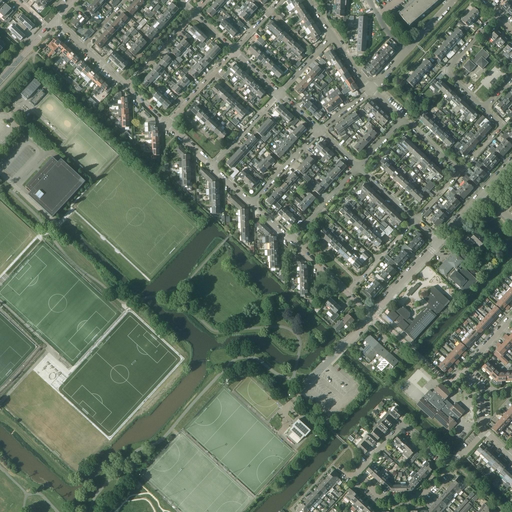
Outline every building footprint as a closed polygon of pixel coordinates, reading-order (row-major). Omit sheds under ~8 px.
[(249,3),(246,6),(248,7),(253,12),(258,8),(254,4),(255,2),(252,0),(247,0),(246,1),(249,3)] [(293,9),(295,8),(301,4),(298,0),(295,0),(295,1),(294,0),(288,0),(287,1),(293,9)] [(416,0),(399,14),(399,15),(408,25),(409,26),(413,21),(414,22),(419,17),(424,12),(424,13),(429,8),(429,9),(434,4),(438,0),(416,0)] [(506,11),(511,6),(511,4),(511,1),(510,0),(504,0),(507,2),(502,7),(506,11)] [(101,6),(95,1),(91,5),(97,10),(101,6)] [(131,6),(136,11),(140,7),(135,2),(131,6)] [(221,7),(216,3),(216,2),(211,7),(216,12),(217,12),(219,10),(221,11),(223,13),(225,11),(223,9),(221,7)] [(167,7),(169,9),(175,14),(179,10),(171,3),(167,7)] [(245,7),(242,10),(244,11),(250,17),(253,14),(252,14),(253,12),(248,7),(246,6),(244,3),(242,5),(245,7)] [(11,9),(11,8),(12,8),(12,7),(11,6),(10,6),(10,5),(7,6),(6,4),(0,10),(0,13),(3,16),(2,18),(5,20),(13,11),(11,9)] [(298,13),(304,8),(301,4),(295,8),(298,13)] [(97,10),(91,5),(87,10),(90,12),(89,14),(92,17),(94,16),(93,15),(97,10)] [(136,11),(131,6),(127,10),(132,15),(136,11)] [(217,12),(216,12),(211,7),(207,12),(212,17),(217,12)] [(244,11),(242,10),(240,8),(238,10),(242,13),(240,16),(246,22),(250,17),(244,11)] [(295,18),(297,16),(299,19),(308,14),(308,13),(306,10),(304,8),(298,13),(293,16),(295,18)] [(470,12),(476,18),(480,14),(474,8),(470,12)] [(169,9),(145,35),(150,40),(175,14),(169,9)] [(476,18),(470,12),(466,16),(472,22),(476,18)] [(118,18),(124,23),(128,18),(122,13),(118,18)] [(222,18),(220,21),(222,23),(220,24),(224,29),(231,22),(233,19),(226,13),(222,18)] [(75,19),(81,24),(85,20),(86,21),(89,19),(84,14),(81,16),(80,15),(75,19)] [(301,22),(303,20),(304,23),(311,18),(308,14),(299,19),(297,20),(298,22),(301,21),(301,22)] [(27,19),(23,16),(19,20),(20,21),(17,24),(24,30),(27,27),(30,30),(34,26),(31,23),(31,22),(27,19)] [(472,22),(466,16),(462,21),(465,24),(468,26),(472,22)] [(124,23),(118,18),(114,22),(120,27),(124,23)] [(306,29),(308,28),(314,23),(311,18),(304,23),(305,23),(300,26),(301,28),(304,26),(306,29)] [(81,24),(75,19),(71,24),(77,29),(81,24)] [(231,22),(224,29),(229,32),(235,25),(233,23),(235,20),(233,19),(231,22)] [(240,29),(238,27),(240,25),(242,27),(244,25),(240,20),(235,25),(229,32),(233,37),(238,31),(240,29)] [(120,27),(114,22),(110,26),(116,31),(120,27)] [(273,32),(278,26),(274,22),(267,30),(271,34),(273,32)] [(311,33),(317,29),(314,23),(308,28),(311,33)] [(17,38),(21,41),(25,36),(21,33),(24,30),(17,24),(15,27),(14,26),(10,31),(13,34),(17,38)] [(194,35),(199,29),(195,25),(190,31),(194,35)] [(116,31),(110,26),(107,31),(112,36),(116,31)] [(275,38),(282,30),(278,26),(273,32),(271,34),(269,36),(271,38),(273,36),(275,38)] [(461,26),(458,29),(457,28),(453,33),(459,39),(464,34),(460,31),(463,28),(461,26)] [(193,45),(199,39),(198,39),(203,33),(199,29),(194,35),(197,37),(191,43),(193,45)] [(311,33),(307,35),(308,37),(310,35),(315,42),(319,38),(317,36),(321,33),(317,29),(311,33)] [(490,32),(485,37),(487,39),(489,38),(493,41),(496,38),(501,33),(496,29),(492,34),(490,32)] [(273,40),(275,42),(276,40),(279,42),(287,34),(282,30),(275,38),(273,40)] [(112,36),(107,31),(103,35),(108,40),(112,36)] [(203,33),(198,39),(199,39),(201,41),(199,43),(197,46),(201,49),(205,44),(206,43),(204,42),(208,38),(203,33)] [(459,39),(453,33),(449,37),(455,43),(459,39)] [(286,44),(291,38),(287,34),(279,42),(279,43),(278,44),(279,46),(283,42),(286,44)] [(108,40),(103,35),(99,39),(104,44),(108,40)] [(137,40),(138,41),(135,44),(141,49),(147,43),(145,41),(146,40),(141,35),(137,40)] [(493,41),(492,43),(494,45),(496,43),(500,47),(507,39),(503,35),(499,40),(496,38),(493,41)] [(51,54),(54,52),(58,48),(62,43),(56,37),(52,42),(53,44),(50,48),(53,50),(48,55),(50,56),(51,54)] [(455,43),(449,37),(445,41),(451,47),(455,43)] [(288,51),(295,42),(291,38),(286,44),(282,48),(284,50),(285,48),(288,51)] [(390,38),(389,40),(393,44),(392,45),(395,47),(396,46),(397,47),(399,44),(390,38)] [(104,44),(99,39),(95,44),(100,49),(104,44)] [(180,44),(187,51),(188,50),(190,52),(192,51),(190,48),(191,47),(184,40),(180,44)] [(205,44),(210,48),(217,55),(221,50),(216,45),(214,47),(211,44),(212,42),(210,40),(206,43),(205,44)] [(247,42),(252,46),(248,50),(252,54),(257,48),(259,47),(254,43),(255,42),(252,40),(249,40),(247,42)] [(395,52),(388,46),(391,43),(389,41),(377,54),(386,62),(395,52)] [(451,47),(445,41),(441,46),(448,51),(451,47)] [(131,48),(129,51),(134,56),(141,49),(135,44),(132,42),(129,46),(131,48)] [(293,54),(300,46),(295,42),(288,51),(287,52),(289,54),(291,51),(293,54)] [(511,54),(511,52),(510,51),(511,49),(511,43),(510,42),(503,50),(505,53),(504,55),(505,56),(508,58),(511,54)] [(62,52),(67,47),(62,43),(58,48),(62,52)] [(187,51),(180,44),(176,49),(183,55),(185,57),(187,56),(185,54),(187,51)] [(305,56),(302,53),(304,51),(300,46),(293,54),(291,56),(293,58),(295,55),(300,60),(305,56)] [(366,46),(357,46),(357,52),(357,54),(364,55),(364,52),(365,52),(366,46)] [(448,51),(441,46),(437,50),(444,56),(448,51)] [(62,52),(66,56),(71,51),(67,47),(62,52)] [(203,51),(207,55),(213,60),(217,55),(210,48),(207,51),(205,49),(203,51)] [(262,52),(257,48),(252,54),(257,58),(262,52)] [(262,52),(257,58),(261,62),(268,55),(265,53),(268,50),(266,48),(262,52)] [(183,55),(176,49),(172,53),(177,58),(176,59),(180,63),(183,60),(180,58),(183,55)] [(465,76),(466,75),(469,72),(470,73),(477,65),(482,69),(488,63),(485,60),(489,55),(482,49),(471,61),(469,60),(463,67),(467,70),(463,74),(465,76)] [(329,61),(336,56),(333,51),(330,52),(329,50),(324,54),(329,61)] [(440,61),(440,60),(444,56),(437,50),(431,57),(438,63),(440,61)] [(71,60),(75,55),(71,51),(66,56),(63,59),(63,60),(60,63),(62,64),(68,57),(71,60)] [(114,62),(119,56),(115,52),(110,58),(114,62)] [(265,66),(270,60),(268,58),(273,54),(271,52),(268,55),(261,62),(265,66)] [(168,54),(167,55),(162,60),(168,65),(169,66),(172,63),(174,65),(177,62),(168,54)] [(386,62),(377,54),(373,58),(381,67),(386,62)] [(82,61),(80,59),(75,55),(71,60),(69,62),(73,66),(74,65),(76,67),(82,61)] [(207,55),(203,59),(203,60),(208,65),(213,60),(207,55)] [(119,56),(114,62),(118,66),(123,60),(119,56)] [(330,68),(334,65),(340,61),(336,56),(329,61),(331,65),(328,67),(329,67),(330,68)] [(196,63),(204,69),(208,65),(203,60),(203,59),(201,58),(198,60),(195,57),(193,59),(197,62),(196,63)] [(381,67),(373,58),(368,63),(377,71),(381,67)] [(422,64),(428,69),(432,65),(426,59),(422,64)] [(123,60),(118,66),(123,70),(128,64),(123,60)] [(168,65),(162,60),(158,65),(163,70),(168,65)] [(270,70),(275,65),(270,60),(265,66),(270,70)] [(338,71),(344,67),(340,61),(334,65),(338,71)] [(82,72),(87,66),(83,62),(77,69),(81,72),(82,72)] [(286,62),(280,69),(279,69),(274,74),(279,78),(290,66),(286,62)] [(204,69),(196,63),(194,66),(191,64),(190,65),(192,67),(199,74),(204,69)] [(364,68),(370,74),(372,76),(377,71),(368,63),(364,68)] [(222,77),(222,78),(224,79),(232,71),(234,74),(239,68),(235,64),(228,71),(228,70),(222,77)] [(429,74),(426,71),(428,69),(422,64),(418,68),(424,74),(425,73),(427,76),(429,74)] [(153,70),(159,75),(161,76),(164,73),(168,78),(170,76),(163,70),(158,65),(153,70)] [(275,65),(270,70),(274,74),(279,69),(275,65)] [(86,76),(92,70),(87,66),(82,72),(86,76)] [(312,71),(317,75),(321,71),(323,72),(325,70),(320,66),(319,68),(316,66),(312,71)] [(189,74),(195,79),(199,74),(192,67),(189,71),(185,68),(182,71),(186,74),(188,72),(189,74)] [(341,76),(347,72),(344,67),(338,71),(341,76)] [(235,82),(244,72),(239,68),(234,74),(233,75),(231,78),(235,82)] [(425,79),(422,76),(424,74),(418,68),(414,72),(420,78),(421,78),(424,81),(425,79)] [(86,76),(90,80),(96,74),(92,70),(86,76)] [(149,74),(154,79),(159,75),(153,70),(149,74)] [(179,74),(183,78),(180,81),(186,86),(190,81),(184,77),(186,75),(181,71),(179,74)] [(317,75),(312,71),(307,75),(313,80),(317,75)] [(237,83),(240,79),(243,82),(248,76),(244,72),(235,82),(237,83)] [(345,81),(351,78),(347,72),(341,76),(345,81)] [(410,76),(416,82),(420,78),(414,72),(410,76)] [(95,84),(96,83),(100,78),(96,74),(90,80),(87,83),(85,85),(85,86),(86,87),(90,84),(92,81),(95,84)] [(145,79),(150,84),(152,82),(154,83),(157,85),(158,83),(154,79),(149,74),(145,79)] [(307,75),(303,80),(308,85),(311,82),(321,90),(322,89),(313,80),(307,75)] [(238,87),(240,89),(245,84),(247,86),(252,80),(248,76),(243,82),(238,87)] [(416,82),(410,76),(406,81),(412,86),(416,82)] [(94,94),(105,82),(100,78),(96,83),(98,85),(95,89),(92,92),(94,94)] [(348,87),(354,83),(351,78),(345,81),(348,87)] [(35,79),(33,82),(21,94),(27,100),(41,85),(35,79)] [(150,84),(145,79),(140,84),(146,89),(148,86),(150,88),(152,86),(150,84)] [(252,80),(247,86),(244,90),(246,91),(248,89),(250,91),(257,84),(252,80)] [(303,80),(299,85),(304,90),(307,86),(311,91),(312,89),(308,85),(303,80)] [(440,90),(445,84),(444,82),(443,83),(440,80),(438,83),(435,80),(431,85),(436,90),(434,92),(436,94),(438,92),(440,90)] [(170,83),(173,85),(170,88),(177,95),(182,90),(176,85),(172,81),(170,83)] [(176,85),(182,90),(186,86),(180,81),(176,85)] [(112,89),(109,86),(105,82),(94,94),(95,95),(98,92),(99,93),(102,89),(107,94),(112,89)] [(347,90),(350,91),(351,90),(352,92),(358,89),(354,83),(348,87),(347,88),(346,89),(347,90)] [(215,96),(216,94),(216,93),(221,88),(217,84),(211,90),(213,92),(213,93),(213,94),(213,95),(215,96)] [(257,84),(250,91),(248,94),(250,96),(252,93),(255,96),(255,95),(256,94),(261,88),(257,84)] [(445,84),(440,90),(445,94),(450,89),(447,86),(445,84)] [(305,91),(304,90),(299,85),(294,90),(299,94),(301,93),(304,96),(303,97),(305,100),(309,95),(305,92),(305,91)] [(153,94),(155,96),(154,97),(158,101),(165,93),(159,88),(157,90),(152,95),(153,94)] [(220,97),(226,92),(221,88),(216,93),(216,94),(220,97)] [(255,95),(255,96),(253,98),(254,99),(256,97),(259,99),(266,92),(261,88),(256,94),(255,95)] [(43,89),(42,90),(41,89),(29,102),(34,106),(46,94),(45,93),(46,92),(43,89)] [(450,89),(445,94),(448,97),(442,103),(444,105),(444,104),(445,103),(455,93),(453,91),(453,92),(450,89)] [(168,90),(165,93),(158,101),(162,105),(167,99),(168,98),(166,96),(170,91),(168,90)] [(333,93),(336,97),(333,99),(338,105),(343,102),(340,99),(342,97),(339,92),(336,94),(335,91),(333,93)] [(220,97),(225,101),(230,96),(226,92),(220,97)] [(455,93),(445,103),(447,105),(451,100),(454,103),(459,98),(456,95),(457,94),(455,93)] [(118,94),(114,98),(114,100),(118,100),(121,100),(121,104),(128,104),(128,98),(121,98),(121,94),(118,94)] [(172,94),(168,98),(167,99),(162,105),(166,109),(172,103),(169,101),(172,99),(174,101),(176,98),(172,94)] [(306,104),(304,106),(308,110),(317,100),(316,99),(312,102),(310,100),(311,98),(309,95),(305,100),(303,102),(306,104)] [(327,97),(330,101),(328,103),(333,109),(338,105),(333,99),(330,95),(327,97)] [(222,108),(227,103),(229,105),(234,100),(230,96),(225,101),(220,106),(222,108)] [(507,107),(509,108),(511,104),(511,103),(511,102),(506,97),(502,102),(507,107)] [(333,109),(328,103),(325,98),(323,100),(325,102),(321,105),(321,109),(324,112),(326,110),(328,113),(333,109)] [(457,105),(453,110),(455,112),(459,107),(465,101),(463,100),(462,101),(459,98),(454,103),(457,105)] [(197,100),(195,102),(189,108),(192,111),(191,111),(196,116),(201,110),(203,108),(200,106),(202,104),(197,100)] [(227,112),(231,107),(234,109),(239,104),(234,100),(229,105),(225,110),(227,112)] [(308,110),(318,119),(323,114),(317,108),(319,107),(316,104),(319,102),(317,100),(308,110)] [(364,107),(362,109),(367,114),(376,105),(371,100),(364,107)] [(465,101),(459,107),(455,112),(457,114),(461,109),(464,112),(469,106),(466,104),(467,103),(465,101)] [(507,107),(502,102),(497,106),(503,112),(507,107)] [(238,114),(243,108),(239,104),(234,109),(238,114)] [(275,111),(273,113),(271,115),(272,117),(277,112),(279,115),(280,115),(285,109),(280,105),(275,110),(275,111)] [(372,118),(380,109),(376,105),(367,114),(372,118)] [(201,110),(196,116),(200,119),(207,112),(204,110),(206,107),(205,106),(203,108),(201,110)] [(465,120),(474,110),(472,109),(469,106),(464,112),(462,114),(465,116),(463,119),(465,120)] [(243,108),(238,114),(242,118),(248,112),(243,108)] [(278,120),(281,116),(284,119),(289,113),(285,109),(280,115),(279,115),(276,119),(278,120)] [(377,123),(385,114),(380,109),(372,118),(377,123)] [(474,110),(465,120),(467,122),(469,120),(471,118),(474,121),(478,115),(476,113),(476,112),(474,110)] [(207,112),(200,119),(204,123),(210,118),(207,116),(209,114),(207,112)] [(350,116),(354,122),(357,120),(359,123),(359,122),(361,124),(362,122),(355,112),(350,116)] [(214,113),(210,118),(204,123),(209,128),(214,122),(212,120),(214,118),(213,117),(216,115),(214,113)] [(282,124),(286,120),(288,123),(293,117),(289,113),(284,119),(280,123),(282,124)] [(425,125),(434,115),(432,113),(428,117),(425,115),(420,120),(423,123),(425,125)] [(384,125),(390,119),(390,118),(385,114),(377,123),(385,130),(386,129),(384,128),(386,127),(384,125)] [(435,123),(432,121),(436,116),(434,115),(425,125),(427,127),(427,126),(430,129),(435,124),(435,123)] [(344,120),(349,126),(351,124),(353,126),(353,125),(357,130),(359,129),(354,122),(350,116),(344,120)] [(215,121),(214,122),(209,128),(213,132),(220,124),(217,122),(220,119),(218,118),(215,121)] [(270,128),(272,130),(274,132),(276,130),(273,128),(276,125),(269,119),(265,123),(270,128)] [(339,124),(343,130),(346,128),(347,130),(348,129),(351,132),(352,130),(349,126),(344,120),(339,124)] [(437,121),(435,123),(435,124),(430,129),(433,132),(432,132),(434,134),(444,123),(442,122),(440,123),(437,121)] [(148,132),(158,132),(158,126),(155,126),(155,122),(147,123),(148,132)] [(222,122),(220,124),(213,132),(218,136),(223,130),(220,128),(224,124),(222,122)] [(367,130),(369,131),(367,134),(372,138),(376,134),(373,131),(375,129),(368,122),(366,124),(367,125),(366,127),(368,129),(367,130)] [(223,130),(218,136),(222,140),(227,134),(225,132),(226,130),(229,127),(231,129),(234,127),(230,123),(223,130)] [(270,132),(272,130),(270,128),(265,123),(260,127),(266,133),(268,134),(270,136),(272,134),(270,132)] [(444,123),(434,134),(436,136),(437,135),(439,138),(447,130),(444,128),(446,126),(444,123)] [(482,128),(487,134),(489,132),(489,131),(492,128),(486,123),(482,128)] [(297,129),(301,134),(306,129),(301,124),(297,129)] [(343,130),(339,124),(334,128),(338,134),(343,130)] [(264,142),(266,141),(267,139),(265,137),(268,134),(266,133),(260,127),(256,132),(260,135),(259,137),(264,142)] [(301,134),(297,129),(294,132),(293,130),(292,131),(289,128),(288,130),(292,134),(297,138),(301,134)] [(487,134),(482,128),(477,133),(483,138),(485,135),(486,135),(487,134)] [(447,130),(439,138),(442,141),(444,143),(453,132),(451,130),(449,132),(447,130)] [(483,138),(477,133),(475,135),(470,131),(469,133),(479,143),(480,141),(483,138)] [(455,134),(453,132),(444,143),(446,144),(449,147),(456,139),(454,136),(455,134)] [(466,136),(471,140),(468,142),(474,147),(477,144),(479,143),(469,133),(466,136)] [(297,138),(292,134),(288,139),(293,143),(297,138)] [(359,138),(356,141),(358,143),(363,148),(368,143),(362,138),(358,134),(356,136),(359,138)] [(362,138),(368,143),(372,138),(367,134),(362,138)] [(509,140),(504,134),(502,137),(505,139),(500,144),(507,151),(511,146),(511,145),(507,142),(509,140)] [(260,145),(263,142),(258,138),(257,139),(252,135),(248,140),(255,146),(258,143),(260,145)] [(282,142),(288,148),(293,143),(288,139),(286,137),(285,136),(282,140),(278,135),(276,137),(282,142)] [(402,149),(400,151),(402,153),(411,143),(410,141),(409,142),(406,139),(405,141),(402,139),(397,144),(399,147),(400,147),(402,149)] [(244,145),(251,151),(253,148),(256,151),(257,149),(255,146),(248,140),(244,145)] [(358,143),(356,141),(351,146),(358,153),(363,148),(358,143)] [(277,147),(284,153),(288,148),(282,142),(279,145),(276,143),(275,144),(277,147)] [(454,146),(456,148),(455,148),(465,157),(468,154),(470,153),(464,147),(462,145),(460,143),(458,142),(454,146)] [(474,147),(468,142),(464,147),(470,153),(471,151),(471,150),(474,147)] [(314,157),(319,152),(324,146),(320,143),(311,153),(314,157)] [(411,153),(416,148),(413,145),(411,143),(402,153),(404,155),(408,151),(411,153)] [(507,151),(500,144),(495,149),(492,146),(490,149),(496,154),(498,152),(503,156),(507,151)] [(247,151),(249,153),(251,154),(253,153),(251,151),(244,145),(239,149),(244,154),(247,151)] [(324,156),(329,151),(324,146),(319,152),(324,156)] [(277,147),(274,150),(272,147),(270,149),(279,158),(284,153),(277,147)] [(411,153),(414,156),(410,160),(411,162),(421,152),(419,150),(416,148),(411,153)] [(182,162),(190,161),(190,160),(190,156),(190,155),(183,149),(179,153),(182,156),(182,162)] [(239,149),(235,154),(240,159),(243,156),(247,159),(248,158),(244,154),(239,149)] [(487,159),(494,165),(499,160),(494,156),(496,154),(490,149),(488,151),(491,154),(487,159)] [(159,150),(152,150),(145,150),(145,152),(152,152),(153,156),(151,156),(151,158),(152,159),(156,159),(156,156),(159,156),(159,150)] [(324,156),(320,160),(322,162),(326,158),(328,160),(333,155),(329,151),(324,156)] [(421,152),(411,162),(408,165),(411,168),(416,162),(418,160),(420,162),(425,156),(423,154),(423,153),(421,152)] [(240,159),(235,154),(230,159),(237,165),(240,162),(243,165),(245,163),(242,161),(242,160),(240,159)] [(274,161),(269,155),(265,160),(271,165),(274,161)] [(259,162),(266,169),(271,165),(265,160),(263,158),(261,156),(259,158),(262,160),(259,162)] [(305,161),(310,166),(317,172),(320,170),(313,163),(315,162),(309,156),(305,161)] [(421,170),(430,160),(429,159),(425,156),(420,162),(421,162),(419,164),(422,167),(420,169),(421,170)] [(38,172),(24,187),(29,191),(27,193),(28,195),(51,216),(83,181),(60,160),(59,159),(57,161),(52,157),(40,170),(38,172)] [(380,162),(383,164),(381,167),(384,169),(383,170),(385,171),(390,166),(392,164),(394,162),(392,160),(390,162),(385,157),(384,157),(380,161),(380,162)] [(231,169),(233,166),(235,168),(237,165),(230,159),(226,164),(231,169)] [(494,165),(487,159),(482,163),(479,161),(477,163),(483,168),(485,166),(489,170),(494,165)] [(259,166),(257,168),(262,174),(266,169),(259,162),(257,160),(255,163),(259,166)] [(335,165),(336,167),(341,171),(346,166),(339,160),(335,165)] [(430,171),(435,165),(432,163),(432,162),(430,160),(421,170),(424,172),(427,168),(430,171)] [(301,165),(308,172),(313,176),(315,175),(311,171),(312,171),(309,168),(310,166),(305,161),(301,165)] [(483,168),(477,163),(475,165),(478,168),(474,173),(481,180),(486,174),(481,170),(483,168)] [(308,172),(301,165),(297,169),(304,176),(303,177),(308,182),(311,179),(306,174),(308,172)] [(435,165),(430,171),(428,174),(430,175),(427,178),(430,180),(435,175),(440,169),(438,168),(435,165)] [(328,167),(330,170),(332,171),(337,176),(341,171),(336,167),(334,169),(333,167),(332,168),(329,166),(328,167)] [(390,175),(395,170),(390,166),(385,171),(387,173),(390,175)] [(404,167),(398,173),(395,170),(390,175),(393,178),(393,179),(394,180),(404,170),(405,168),(404,167)] [(245,169),(238,176),(243,180),(248,175),(252,171),(250,169),(248,171),(245,169)] [(442,171),(440,169),(435,175),(440,180),(445,174),(441,172),(442,171)] [(326,175),(327,176),(332,181),(337,176),(332,171),(330,170),(328,173),(325,171),(323,172),(326,175)] [(404,170),(394,180),(396,182),(397,182),(399,184),(405,179),(402,176),(406,172),(404,170)] [(248,175),(243,180),(247,184),(256,174),(254,173),(251,177),(248,175)] [(288,178),(293,182),(296,180),(298,182),(298,181),(301,183),(302,182),(293,173),(288,178)] [(316,175),(323,181),(328,185),(332,181),(327,176),(325,178),(322,176),(322,177),(318,173),(316,175)] [(481,180),(474,173),(469,178),(466,175),(464,177),(470,182),(472,180),(476,185),(481,180)] [(256,174),(247,184),(251,188),(261,178),(256,174)] [(405,179),(399,184),(403,187),(402,188),(404,189),(413,179),(414,179),(417,176),(415,174),(408,182),(405,179)] [(208,184),(208,186),(209,189),(219,189),(219,187),(220,187),(220,184),(219,184),(219,182),(215,183),(215,180),(213,177),(208,181),(209,182),(209,183),(208,184)] [(470,182),(464,177),(462,179),(465,182),(461,187),(468,194),(473,189),(468,184),(470,182)] [(284,182),(289,187),(291,185),(293,187),(294,186),(296,188),(298,186),(293,182),(288,178),(284,182)] [(409,193),(414,188),(412,185),(415,181),(414,179),(413,179),(404,189),(406,191),(406,190),(409,193)] [(190,180),(183,181),(183,187),(185,187),(185,190),(187,191),(192,191),(191,187),(191,185),(191,184),(191,181),(190,181),(190,180)] [(317,184),(319,186),(324,190),(328,185),(323,181),(320,184),(319,182),(317,184)] [(279,187),(287,194),(290,191),(292,193),(293,191),(289,187),(284,182),(279,187)] [(355,198),(357,201),(361,198),(365,194),(370,188),(368,186),(365,184),(360,189),(358,191),(361,194),(359,196),(358,195),(355,198)] [(423,188),(414,198),(415,200),(416,199),(419,202),(424,197),(421,194),(426,189),(429,191),(431,189),(426,184),(423,187),(423,188)] [(324,190),(319,186),(314,190),(319,195),(324,190)] [(414,188),(409,193),(412,196),(414,198),(423,188),(423,187),(421,186),(417,190),(414,188)] [(275,192),(282,199),(285,195),(287,197),(289,196),(287,194),(279,187),(275,192)] [(468,194),(461,187),(456,192),(453,189),(451,191),(457,197),(459,194),(463,199),(468,194)] [(363,200),(367,196),(370,198),(375,193),(372,190),(372,189),(370,188),(365,194),(361,198),(363,200)] [(457,197),(451,191),(449,193),(452,196),(448,201),(455,208),(459,203),(455,199),(457,197)] [(270,197),(275,201),(277,203),(278,203),(281,200),(283,202),(284,201),(282,199),(275,192),(270,197)] [(370,207),(380,197),(378,195),(375,193),(370,198),(372,201),(368,205),(370,207)] [(310,194),(306,198),(311,203),(315,199),(310,194)] [(293,198),(300,204),(298,206),(303,212),(307,207),(302,202),(295,196),(293,198)] [(275,201),(270,197),(266,201),(273,208),(277,203),(275,201)] [(379,207),(384,201),(381,199),(382,198),(380,197),(370,207),(373,209),(376,204),(379,207)] [(306,198),(304,200),(302,202),(307,207),(311,203),(306,198)] [(350,201),(344,206),(339,211),(343,215),(342,215),(344,216),(349,211),(351,208),(353,207),(356,203),(354,201),(352,202),(350,201)] [(380,216),(389,205),(388,204),(387,204),(384,201),(379,207),(382,209),(376,215),(378,217),(380,215),(380,216)] [(455,208),(448,201),(443,206),(440,203),(438,205),(444,211),(446,209),(450,213),(455,208)] [(240,216),(248,216),(248,214),(249,214),(249,210),(248,210),(248,209),(245,209),(244,206),(243,204),(238,209),(238,210),(240,209),(240,216)] [(389,216),(394,210),(391,208),(391,207),(389,205),(380,216),(382,217),(386,213),(389,216)] [(433,213),(435,215),(434,216),(441,222),(446,217),(442,213),(444,211),(438,205),(436,208),(437,209),(433,213)] [(288,212),(284,208),(278,213),(283,217),(288,212)] [(289,210),(288,212),(283,217),(287,221),(292,216),(294,214),(296,212),(294,211),(292,213),(289,210)] [(390,220),(392,222),(394,220),(399,214),(397,213),(394,210),(389,216),(391,218),(390,220)] [(349,220),(354,215),(349,211),(344,216),(346,218),(349,220)] [(294,214),(292,216),(287,221),(291,225),(301,215),(299,214),(297,216),(294,214)] [(394,220),(392,222),(391,223),(393,225),(396,222),(398,225),(403,219),(400,216),(401,216),(399,214),(394,220)] [(353,225),(359,219),(354,215),(349,220),(352,223),(352,224),(353,225)] [(441,222),(434,216),(430,220),(437,227),(441,222)] [(359,229),(364,224),(359,219),(353,225),(356,227),(359,229)] [(364,224),(359,229),(362,232),(361,233),(363,234),(372,224),(374,223),(371,221),(366,226),(364,224)] [(332,228),(334,226),(332,224),(330,226),(330,227),(326,231),(324,228),(323,229),(320,227),(316,231),(319,234),(322,237),(321,237),(323,239),(332,229),(332,228)] [(368,238),(373,233),(370,230),(374,226),(372,224),(363,234),(365,236),(366,236),(368,238)] [(328,243),(335,235),(333,233),(335,231),(332,228),(332,229),(323,239),(325,241),(325,240),(328,243)] [(378,237),(373,243),(375,245),(375,244),(378,247),(383,242),(380,239),(385,233),(388,236),(390,234),(385,229),(382,233),(380,235),(378,237)] [(270,244),(278,243),(277,241),(278,241),(278,238),(277,238),(277,237),(274,237),(274,233),(272,231),(268,236),(268,237),(269,237),(270,244)] [(413,241),(419,247),(423,242),(419,238),(421,236),(417,231),(414,233),(416,235),(414,238),(415,239),(413,241)] [(373,233),(368,238),(371,241),(373,243),(378,237),(373,233)] [(479,247),(484,240),(476,233),(472,237),(468,234),(464,238),(465,239),(462,242),(468,248),(471,245),(472,246),(474,243),(479,247)] [(250,235),(249,235),(241,235),(242,241),(246,241),(246,243),(251,243),(250,235)] [(335,235),(328,243),(331,246),(332,248),(342,237),(340,236),(338,238),(335,235)] [(338,252),(343,246),(340,244),(344,239),(342,237),(332,248),(334,250),(335,249),(338,252)] [(403,246),(408,251),(410,248),(414,252),(419,247),(413,241),(410,244),(409,243),(407,246),(405,244),(403,246)] [(342,257),(352,246),(350,244),(346,249),(343,246),(338,252),(341,255),(340,255),(342,257)] [(347,261),(352,255),(350,252),(354,248),(352,246),(342,257),(344,259),(345,258),(347,261)] [(399,256),(405,262),(410,257),(405,253),(408,251),(403,246),(401,248),(403,250),(400,253),(401,254),(399,256)] [(357,269),(369,256),(365,252),(361,255),(357,260),(352,266),(353,267),(354,267),(357,269)] [(354,253),(352,255),(347,261),(350,263),(350,264),(352,266),(357,260),(361,255),(359,253),(357,255),(354,253)] [(455,271),(450,277),(460,287),(461,286),(467,291),(473,285),(471,284),(475,279),(463,268),(461,271),(457,266),(460,263),(462,265),(468,259),(461,253),(458,257),(456,254),(452,258),(450,256),(438,269),(444,275),(453,266),(455,268),(458,271),(456,272),(455,271)] [(405,262),(399,256),(396,259),(395,258),(393,261),(387,255),(385,257),(389,261),(394,266),(396,263),(400,267),(405,262)] [(302,260),(298,264),(298,265),(299,265),(299,271),(300,272),(307,271),(307,269),(308,269),(308,266),(307,266),(307,265),(304,265),(304,261),(302,260)] [(385,271),(391,277),(396,272),(392,268),(394,266),(389,261),(387,263),(389,265),(386,268),(387,269),(385,271)] [(278,262),(270,262),(270,268),(274,268),(274,271),(278,270),(278,269),(278,266),(279,266),(279,263),(278,263),(278,262)] [(391,277),(385,271),(382,274),(381,273),(379,276),(377,274),(375,276),(380,280),(382,278),(386,282),(391,277)] [(370,285),(371,286),(377,292),(382,287),(378,283),(380,280),(375,276),(373,278),(375,280),(372,283),(372,282),(370,285)] [(377,292),(371,286),(368,289),(368,288),(365,291),(363,289),(361,291),(366,295),(368,293),(372,297),(377,292)] [(449,302),(448,300),(433,286),(422,298),(428,304),(412,321),(411,321),(408,318),(410,317),(410,313),(404,308),(401,308),(397,305),(387,316),(393,322),(395,320),(399,323),(397,326),(403,331),(404,331),(408,335),(413,340),(436,316),(435,315),(438,313),(439,313),(449,302)] [(511,297),(507,292),(503,296),(509,302),(511,298),(511,297)] [(503,296),(499,300),(506,306),(509,302),(503,296)] [(330,309),(335,303),(330,298),(323,306),(325,308),(327,306),(330,309)] [(499,300),(496,304),(502,310),(506,306),(499,300)] [(339,315),(336,312),(340,308),(335,303),(330,309),(328,311),(333,315),(330,318),(333,321),(339,315)] [(495,306),(491,310),(498,316),(501,312),(495,306)] [(489,313),(488,314),(494,320),(495,319),(498,316),(491,310),(489,313)] [(348,327),(354,320),(348,314),(341,322),(339,320),(333,327),(338,331),(344,324),(348,327)] [(485,317),(484,318),(490,324),(491,323),(494,320),(488,314),(485,317)] [(484,318),(480,322),(487,328),(490,324),(484,318)] [(479,324),(477,326),(483,332),(485,330),(487,328),(480,322),(479,324)] [(475,328),(473,330),(479,336),(481,333),(483,332),(477,326),(475,328)] [(472,331),(469,334),(476,340),(478,337),(479,336),(473,330),(472,331)] [(469,335),(466,338),(472,344),(475,341),(476,340),(469,334),(469,335)] [(366,356),(378,343),(369,335),(364,341),(368,345),(363,350),(359,346),(357,348),(366,356)] [(466,338),(462,342),(468,348),(472,344),(466,338)] [(505,340),(503,342),(510,348),(511,345),(511,343),(507,339),(505,340)] [(501,345),(500,346),(506,352),(510,348),(503,342),(501,345)] [(384,359),(389,353),(378,343),(366,356),(371,361),(378,353),(384,359)] [(460,343),(456,347),(463,352),(464,351),(466,348),(460,343)] [(496,351),(494,354),(505,365),(508,362),(502,356),(506,352),(500,346),(499,346),(497,344),(495,346),(498,348),(496,351)] [(456,347),(453,351),(459,356),(461,354),(463,352),(456,347)] [(453,351),(449,355),(455,360),(459,356),(453,351)] [(389,353),(384,359),(377,367),(382,371),(389,363),(393,367),(398,362),(389,353)] [(449,355),(445,359),(452,364),(455,360),(449,355)] [(442,362),(448,368),(452,364),(445,359),(442,362)] [(442,362),(438,367),(444,372),(446,370),(448,368),(442,362)] [(487,362),(481,368),(493,379),(491,381),(495,385),(501,384),(501,381),(511,380),(511,372),(499,373),(487,362)] [(416,405),(432,419),(433,417),(449,431),(456,423),(455,422),(465,411),(455,403),(453,406),(445,399),(451,393),(440,384),(432,393),(429,390),(416,405)] [(389,414),(394,419),(396,417),(398,418),(402,414),(395,408),(391,412),(389,410),(387,413),(389,415),(389,414)] [(511,417),(506,412),(502,416),(508,422),(511,418),(511,417)] [(387,413),(381,419),(390,427),(394,423),(392,422),(394,419),(389,414),(389,415),(387,413)] [(502,416),(499,420),(505,426),(508,422),(502,416)] [(311,431),(298,419),(292,425),(296,428),(294,430),(289,436),(297,444),(304,436),(305,437),(311,431)] [(390,427),(381,419),(375,426),(382,433),(384,430),(385,432),(390,427)] [(495,424),(501,430),(505,426),(499,420),(495,424)] [(491,429),(497,434),(501,430),(495,424),(491,429)] [(382,433),(375,426),(372,429),(374,430),(371,434),(377,440),(381,436),(380,435),(382,433)] [(377,440),(371,434),(369,436),(367,435),(365,435),(365,437),(363,439),(370,446),(372,444),(373,445),(377,440)] [(399,435),(393,442),(398,447),(405,439),(403,437),(402,438),(399,435)] [(370,446),(363,439),(356,446),(365,454),(369,449),(368,448),(370,446)] [(404,452),(407,448),(410,445),(407,443),(408,442),(405,439),(398,447),(404,452)] [(480,454),(486,448),(482,444),(476,450),(480,454)] [(407,460),(409,457),(417,449),(414,447),(413,448),(410,445),(407,448),(404,452),(402,454),(407,460)] [(486,448),(480,454),(484,458),(490,452),(486,448)] [(488,461),(494,455),(490,452),(484,458),(488,461)] [(491,467),(498,459),(494,455),(488,461),(487,463),(491,467)] [(436,466),(434,464),(429,459),(423,466),(424,466),(430,472),(436,466)] [(498,459),(491,467),(495,471),(496,469),(502,463),(498,459)] [(373,463),(366,471),(370,474),(376,468),(377,468),(373,463)] [(502,463),(496,469),(500,472),(500,473),(505,467),(506,466),(502,463)] [(510,467),(507,470),(505,467),(500,473),(500,472),(499,474),(503,477),(511,468),(511,465),(510,467)] [(420,470),(427,476),(430,472),(424,466),(420,470)] [(376,468),(370,474),(374,478),(380,472),(377,468),(376,468)] [(511,471),(511,468),(503,477),(502,479),(506,483),(511,475),(511,474),(511,473),(511,471)] [(341,480),(339,479),(337,477),(339,475),(334,470),(328,476),(335,482),(334,483),(335,483),(337,484),(341,480)] [(417,474),(423,480),(427,476),(420,470),(417,474)] [(378,482),(384,475),(380,472),(374,478),(378,482)] [(411,476),(413,478),(419,484),(423,480),(417,474),(414,472),(411,476)] [(386,473),(384,475),(378,482),(382,485),(387,480),(388,479),(390,477),(386,473)] [(335,482),(328,476),(325,480),(332,488),(336,484),(336,485),(337,484),(335,483),(334,483),(335,482)] [(460,489),(460,490),(464,485),(462,483),(464,481),(459,476),(454,483),(460,489)] [(409,482),(410,483),(409,485),(411,491),(416,486),(416,487),(419,484),(413,478),(409,482)] [(321,484),(329,492),(332,488),(325,480),(321,484)] [(391,492),(393,486),(387,480),(382,485),(385,488),(386,487),(391,492)] [(460,489),(454,483),(450,487),(456,493),(460,489)] [(329,492),(321,484),(317,488),(324,494),(325,496),(329,492)] [(446,491),(453,497),(456,493),(450,487),(446,491)] [(320,498),(324,494),(317,488),(314,492),(320,498)] [(350,500),(356,494),(349,488),(347,490),(350,492),(345,497),(349,501),(350,501),(350,500)] [(455,499),(453,497),(446,491),(442,495),(451,503),(455,499)] [(321,500),(320,498),(314,492),(310,496),(316,502),(318,504),(321,500)] [(350,500),(350,501),(354,504),(360,498),(356,494),(350,500)] [(439,499),(448,507),(451,503),(442,495),(439,499)] [(306,500),(313,506),(316,502),(310,496),(306,500)] [(356,510),(358,508),(363,501),(360,498),(354,504),(352,506),(356,510)] [(448,507),(439,499),(435,503),(444,510),(448,507)] [(309,510),(313,506),(306,500),(303,504),(309,510)] [(363,501),(358,508),(362,511),(368,505),(363,501)] [(431,507),(437,511),(442,511),(444,510),(435,503),(431,507)]
